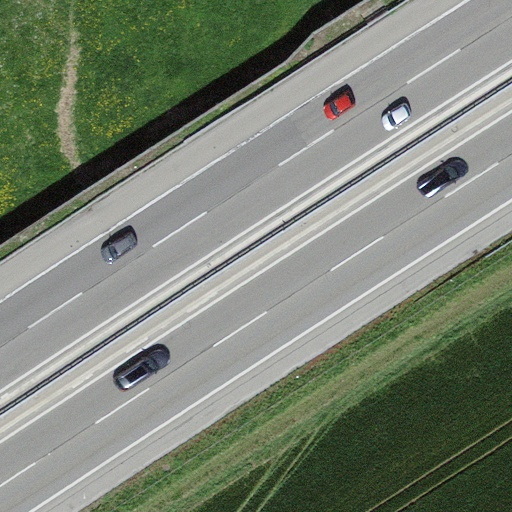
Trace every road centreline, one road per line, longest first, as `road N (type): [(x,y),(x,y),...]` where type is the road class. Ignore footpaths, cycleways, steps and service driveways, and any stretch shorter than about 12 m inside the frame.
road 1 (motorway): [(511,15),(0,346)]
road 2 (motorway): [(0,485),(511,154)]
